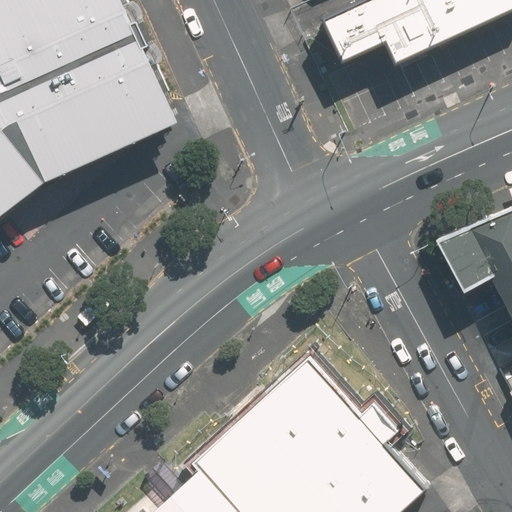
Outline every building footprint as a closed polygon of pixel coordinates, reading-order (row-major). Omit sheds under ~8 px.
[(0,0),(0,197),(35,172),(178,115),(125,0),(0,0)] [(511,0),(349,0),(325,11),(347,60),(389,39),(398,61),(511,9),(511,0)] [(511,206),(469,229),(511,307),(511,206)] [(89,319),(110,300),(102,291),(81,310),(89,319)] [(366,407),(314,351),(197,458),(203,465),(246,511),(392,511),(428,479),(390,438),(405,424),(379,396),(366,407)] [(246,511),(203,465),(151,511),(246,511)]
